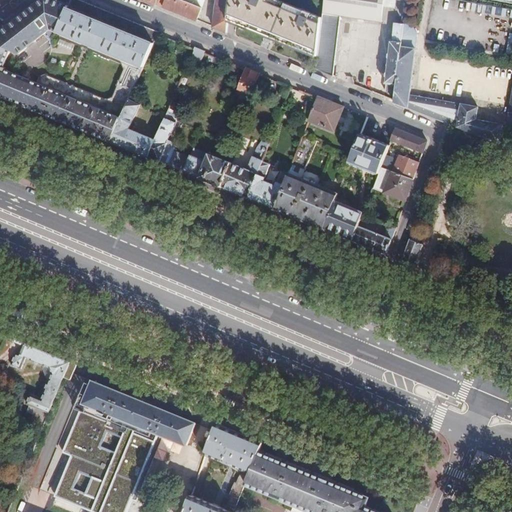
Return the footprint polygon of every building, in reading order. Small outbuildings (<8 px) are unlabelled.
[(145,65),(159,33),(160,30),(115,12),(85,0),(72,0),(59,30),(145,65)] [(216,0),(214,26),(226,31),(227,18),(229,0),(165,0),(163,6),(197,19),(204,0),(216,0)] [(229,0),(227,18),(235,21),(237,0),(229,0)] [(260,31),(318,55),(322,17),(300,7),(299,9),(276,0),(237,0),(235,21),(260,31)] [(383,0),(324,0),(322,17),(318,55),(317,68),(334,75),(341,16),(380,22),(383,0)] [(490,13),(490,4),(463,3),(463,12),(490,13)] [(386,90),(396,91),(404,22),(397,21),(395,39),(391,39),(386,81),(387,82),(386,90)] [(394,101),(452,123),(499,142),(503,124),(476,119),(478,106),(411,93),(418,31),(413,22),(404,21),(404,22),(396,91),(394,101)] [(0,94),(112,141),(130,100),(137,83),(124,77),(109,111),(62,91),(64,87),(64,84),(63,81),(61,80),(59,79),(56,79),(54,80),(53,82),(51,87),(3,67),(10,50),(15,52),(21,39),(3,32),(0,33),(0,94)] [(73,55),(75,42),(60,39),(57,52),(73,55)] [(197,45),(196,48),(191,60),(201,64),(207,50),(197,45)] [(221,65),(224,57),(216,53),(212,61),(221,65)] [(248,67),(241,86),(254,91),(262,72),(248,67)] [(306,100),(310,92),(301,88),(298,97),(306,100)] [(335,130),(344,106),(319,96),(310,120),(335,130)] [(112,141),(150,156),(157,140),(131,129),(141,105),(130,100),(112,141)] [(157,140),(150,156),(165,162),(174,141),(168,139),(171,132),(172,132),(181,112),(171,108),(157,140)] [(428,141),(396,127),(392,139),(424,152),(428,141)] [(390,144),(362,133),(354,154),(351,161),(379,173),(382,166),(389,148),(390,144)] [(278,209),(325,228),(336,200),(339,193),(297,176),(300,168),(306,170),(317,139),(304,134),(290,173),(278,209)] [(222,186),(250,197),(263,163),(272,138),(268,137),(262,150),(259,149),(255,157),(254,156),(249,170),(231,162),(222,186)] [(216,156),(231,162),(238,147),(222,141),(216,156)] [(402,153),(421,161),(423,155),(391,143),(390,144),(389,148),(402,153)] [(173,166),(222,186),(231,162),(216,156),(195,148),(189,162),(176,157),(173,166)] [(382,166),(396,171),(402,153),(389,148),(382,166)] [(396,171),(414,179),(421,161),(402,153),(396,171)] [(250,197),(278,209),(290,173),(284,170),(279,182),(278,182),(277,186),(266,181),(271,166),(263,163),(250,197)] [(374,187),(407,199),(414,179),(396,171),(382,166),(379,173),(374,187)] [(325,228),(354,240),(363,216),(364,214),(364,212),(336,200),(325,228)] [(363,216),(354,240),(388,254),(397,229),(393,227),(392,229),(388,228),(385,235),(363,227),(367,218),(363,216)] [(404,261),(415,266),(423,243),(412,239),(404,261)] [(28,404),(50,412),(64,376),(70,361),(44,350),(26,342),(21,353),(18,352),(13,365),(22,369),(27,357),(32,359),(31,361),(45,366),(46,365),(52,369),(53,370),(53,372),(51,379),(50,379),(44,393),(45,394),(43,399),(32,394),(28,404)] [(70,361),(64,376),(72,379),(78,364),(70,361)] [(197,426),(86,381),(75,410),(82,413),(65,454),(73,457),(55,501),(79,511),(81,508),(91,511),(132,511),(154,461),(150,460),(159,436),(188,448),(197,426)] [(226,426),(218,423),(207,453),(216,457),(226,426)] [(263,441),(226,426),(216,457),(251,472),(259,451),(263,441)] [(370,496),(259,451),(251,472),(246,483),(315,511),(380,511),(366,506),(370,496)] [(233,511),(193,495),(187,511),(233,511)]
